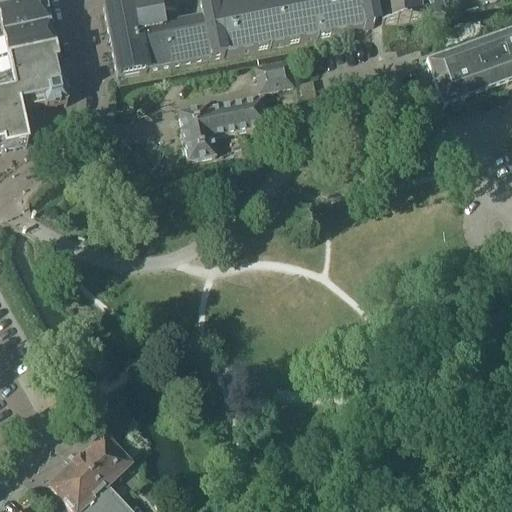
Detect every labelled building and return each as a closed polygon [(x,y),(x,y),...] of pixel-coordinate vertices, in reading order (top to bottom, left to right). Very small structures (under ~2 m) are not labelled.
[(0,0),(0,153),(3,153),(27,148),(20,116),(43,111),(44,112),(67,108),(62,84),(60,85),(53,52),(53,53),(42,6),(40,0),(0,0)] [(173,27),(163,29),(171,68),(373,29),(372,7),(371,0),(236,0),(199,7),(202,21),(182,25),(181,18),(171,20),(173,27)] [(379,0),(381,26),(423,22),(422,20),(422,18),(447,16),(441,0),(379,0)] [(153,2),(103,11),(117,80),(146,74),(146,73),(171,68),(166,44),(163,29),(159,11),(158,11),(157,2),(153,3),(153,2)] [(511,32),(425,63),(442,110),(511,84),(511,32)] [(256,73),(262,100),(296,95),(291,65),(256,73)] [(211,141),(238,135),(266,130),(261,103),(206,114),(205,110),(178,116),(187,165),(214,159),(211,141)] [(391,415),(376,396),(344,415),(357,435),(391,415)] [(103,442),(50,491),(69,511),(127,511),(107,490),(129,470),(103,442)]
